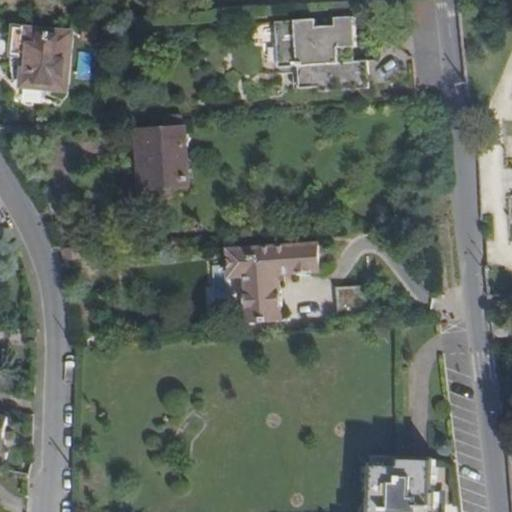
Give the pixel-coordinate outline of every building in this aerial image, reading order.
[(316,22),(277,25),(280,68),(299,67),(301,89),(321,87),(322,92),(369,89),(368,62),(353,63),(353,48),(357,48),(355,18),(337,20),(337,28),(316,30),(316,22)] [(70,37),(17,33),(15,55),(27,55),(24,88),(65,91),(70,37)] [(183,131),(141,133),(144,190),(185,188),(183,131)] [(73,218),(54,224),(54,225),(62,250),(83,249),(73,218)] [(227,250),(229,280),(245,279),(248,325),(283,323),(281,277),(320,275),(319,244),(227,250)] [(84,261),(83,249),(62,250),(65,261),(84,261)] [(370,289),(338,289),(339,321),(371,320),(370,289)] [(0,466),(1,467),(5,464),(8,450),(5,446),(1,445),(2,437),(7,438),(11,415),(0,412),(0,466)] [(437,511),(438,494),(434,494),(438,461),(401,460),(401,467),(375,466),(374,511),(437,511)]
